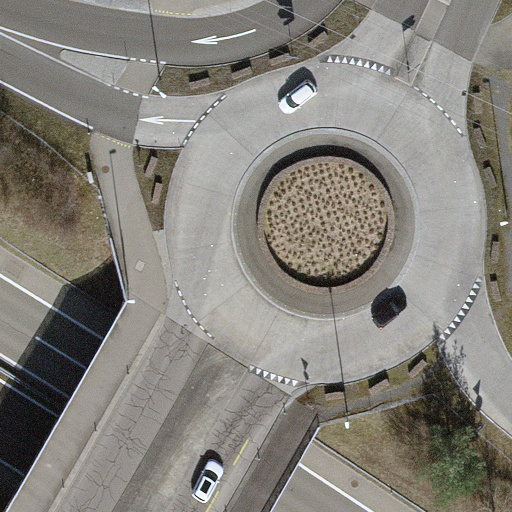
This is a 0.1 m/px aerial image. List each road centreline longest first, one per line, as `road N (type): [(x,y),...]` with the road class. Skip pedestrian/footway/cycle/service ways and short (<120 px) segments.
road 1 (motorway): [(318,511),(0,310)]
road 2 (motorway): [(326,0),(238,44),(73,37),(0,15)]
road 3 (secondary): [(207,277),(85,511)]
road 4 (motorway): [(246,125),(143,122),(0,54)]
road 5 (secondary): [(434,289),(448,250),(449,213),(437,171),(386,116)]
road 6 (secondary): [(191,511),(288,348)]
road 7 (secondary): [(246,125),(213,163),(200,196),(197,239),(207,277)]
road 8 (secondary): [(288,348),(364,346),(405,323),(434,289)]
road 9 (motorway): [(0,430),(129,511)]
road 10 (secondary): [(386,116),(335,100),(287,105),(246,125)]
road 11 (motorway): [(511,404),(434,289)]
road 12 (secondary): [(386,116),(441,0)]
